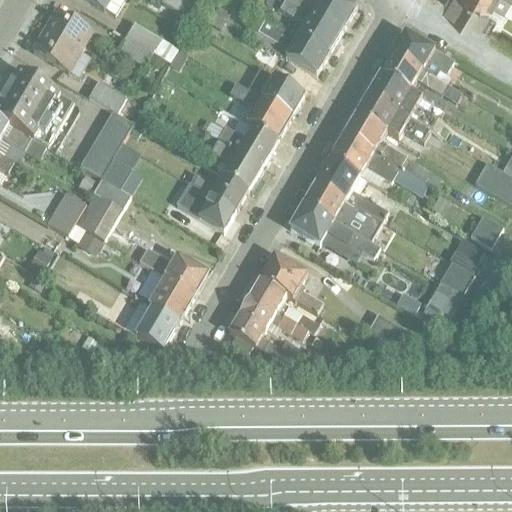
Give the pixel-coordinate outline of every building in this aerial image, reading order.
[(128,1),(126,0),(80,0),(106,15),(107,14),(117,20),(128,1)] [(195,0),(166,0),(162,8),(184,20),(195,0)] [(291,0),(290,4),(344,35),(358,11),(338,0),(322,0),(320,6),(309,0),(291,0)] [(501,13),(480,0),(446,0),(443,6),(489,32),(501,13)] [(511,0),(480,0),(501,13),(511,19),(511,17),(511,0)] [(299,42),(330,60),(344,35),(290,4),(287,2),(281,14),(306,28),(299,42)] [(218,10),(208,26),(221,34),(232,17),(218,10)] [(44,34),(84,58),(96,37),(56,14),(44,34)] [(330,60),(299,42),(260,19),(252,31),(253,32),(248,40),(287,62),(317,81),(330,60)] [(127,42),(154,58),(171,68),(179,54),(135,28),(127,42)] [(84,58),(44,34),(32,55),(80,82),(92,62),(84,58)] [(394,58),(448,90),(452,83),(446,80),(455,66),(424,48),(406,37),(394,58)] [(154,58),(127,42),(118,56),(146,72),(154,58)] [(179,56),(171,70),(180,76),(188,61),(179,56)] [(382,79),(412,97),(418,86),(442,100),(448,90),(394,58),(382,79)] [(317,81),(287,62),(275,83),(305,101),(317,81)] [(249,96),(293,122),(305,101),(275,83),(261,75),(249,96)] [(0,108),(0,124),(47,152),(74,109),(20,76),(0,108)] [(370,99),(432,136),(439,123),(429,117),(433,109),(412,97),(382,79),(370,99)] [(113,117),(116,119),(128,102),(99,86),(89,102),(113,117)] [(248,128),(278,146),(293,122),(249,96),(236,88),(230,98),(256,114),(248,128)] [(357,120),(388,138),(399,144),(403,137),(425,149),(432,136),(370,99),(357,120)] [(150,104),(135,130),(151,139),(152,137),(165,113),(150,104)] [(116,119),(113,117),(81,171),(102,184),(123,149),(134,130),(116,119)] [(345,141),(425,188),(432,177),(408,162),(383,147),(388,138),(357,120),(345,141)] [(0,158),(5,162),(10,153),(16,156),(17,153),(24,157),(25,156),(40,165),(47,152),(0,124),(0,158)] [(207,138),(213,127),(207,124),(201,135),(207,138)] [(213,127),(207,138),(219,145),(263,171),(278,146),(248,128),(241,124),(234,136),(227,132),(226,135),(213,127)] [(331,165),(361,182),(367,173),(385,184),(392,188),(394,185),(423,202),(429,191),(425,188),(345,141),(331,165)] [(224,181),(249,196),(263,171),(219,145),(212,158),(232,170),(224,181)] [(102,184),(132,201),(144,182),(134,176),(142,162),(123,149),(102,184)] [(5,162),(0,158),(0,172),(9,177),(15,168),(5,162)] [(511,162),(503,177),(511,182),(511,162)] [(317,189),(383,228),(389,218),(359,201),(352,197),(361,182),(331,165),(317,189)] [(511,182),(503,177),(488,168),(475,189),(511,210),(511,182)] [(367,173),(361,182),(368,186),(380,192),(385,184),(367,173)] [(191,188),(238,215),(249,196),(224,181),(218,192),(196,179),(191,188)] [(86,180),(79,191),(89,197),(96,185),(86,180)] [(352,197),(359,201),(368,186),(361,182),(352,197)] [(87,210),(75,229),(86,236),(105,247),(132,201),(102,184),(87,210)] [(238,215),(191,188),(178,210),(224,238),(238,215)] [(335,227),(372,249),(383,228),(317,189),(305,210),(335,227)] [(75,229),(87,210),(66,198),(48,229),(69,241),(75,229)] [(335,227),(305,210),(291,233),(322,251),(323,249),(356,269),(362,259),(374,265),(381,254),(372,249),(335,227)] [(484,223),(471,244),(492,255),(504,235),(484,223)] [(75,229),(69,241),(68,242),(79,248),(78,251),(96,261),(103,248),(85,237),(86,236),(75,229)] [(476,271),(476,270),(483,259),(462,246),(455,258),(476,271)] [(39,253),(28,272),(42,280),(53,261),(39,253)] [(154,276),(197,301),(209,280),(177,261),(177,262),(173,260),(169,266),(148,254),(140,267),(154,276)] [(452,268),(473,281),(479,271),(476,270),(476,271),(455,258),(449,267),(452,268)] [(261,285),(288,300),(318,318),(324,309),(304,297),(307,292),(303,290),(309,281),(275,261),(261,285)] [(441,289),(463,302),(466,297),(475,282),(473,281),(452,268),(441,289)] [(138,303),(180,328),(197,301),(154,276),(138,303)] [(33,282),(29,290),(40,297),(45,289),(33,282)] [(251,302),(309,336),(314,339),(320,330),(283,308),(288,300),(261,285),(251,302)] [(426,315),(446,327),(448,328),(463,302),(441,289),(426,315)] [(404,299),(398,310),(415,320),(421,309),(404,299)] [(241,319),(267,335),(272,328),(303,347),(309,336),(251,302),(241,319)] [(180,328),(138,303),(135,308),(139,311),(124,334),(163,356),(180,328)] [(446,327),(426,315),(419,326),(439,338),(446,327)] [(267,335),(241,319),(230,338),(236,341),(230,353),(247,363),(253,352),(276,365),(311,362),(286,347),(282,355),(263,343),(267,335)] [(379,320),(365,345),(402,366),(415,341),(379,320)] [(89,340),(82,351),(93,358),(94,356),(103,361),(105,357),(109,360),(113,354),(89,340)] [(50,345),(43,357),(59,366),(65,354),(50,345)]
